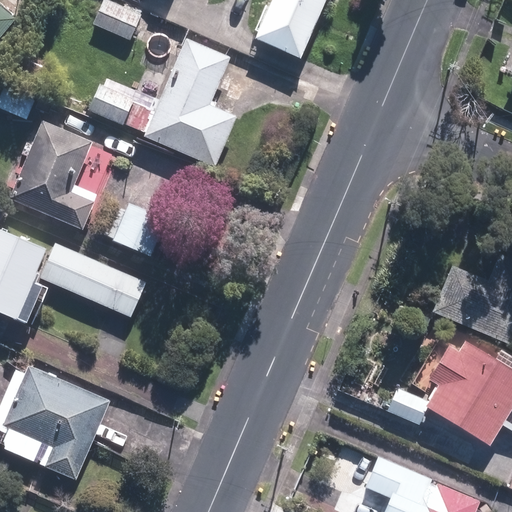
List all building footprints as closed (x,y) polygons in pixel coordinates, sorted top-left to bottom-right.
[(107,0),(100,0),(90,23),(131,40),(142,15),(107,0)] [(308,58),(332,0),(277,0),(261,38),(308,58)] [(0,47),(20,21),(0,5),(0,47)] [(237,57),(193,37),(150,135),(220,165),(242,115),(217,104),(237,57)] [(105,83),(93,110),(132,126),(143,100),(105,83)] [(95,141),(48,122),(15,200),(89,230),(101,199),(75,188),(95,141)] [(0,151),(10,131),(0,126),(0,151)] [(131,203),(114,239),(148,255),(165,219),(131,203)] [(0,229),(0,313),(26,324),(46,278),(137,317),(153,282),(58,241),(55,247),(53,253),(0,229)] [(511,281),(456,259),(435,308),(511,340),(511,281)] [(505,422),(511,426),(511,362),(469,337),(463,347),(454,341),(433,376),(442,381),(429,404),(493,442),(505,422)] [(46,468),(74,480),(109,400),(29,366),(4,425),(55,447),(46,468)] [(402,384),(390,406),(420,421),(431,399),(402,384)] [(381,455),(368,484),(394,496),(386,511),(478,511),(484,500),(381,455)]
